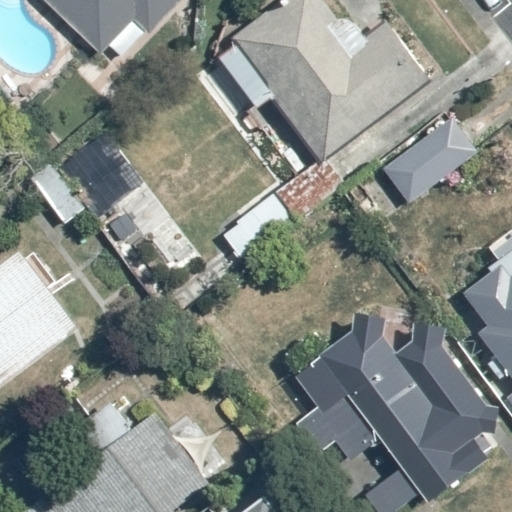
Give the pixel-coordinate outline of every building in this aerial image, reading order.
[(42,0),(99,58),(108,50),(123,64),(188,0),(42,0)] [(283,0),(215,58),(260,112),(270,104),(321,164),(426,76),(382,24),(346,54),(316,18),(327,9),(319,0),(283,0)] [(273,194),(294,222),(351,180),(334,158),(319,169),(315,163),(273,194)] [(294,222),(273,194),(228,227),(249,255),(294,222)] [(0,262),(0,386),(77,327),(18,249),(0,262)] [(511,255),(449,302),(511,385),(511,389),(507,393),(511,399),(511,255)] [(355,340),(297,378),(316,409),(296,420),(318,457),(336,447),(374,511),(404,511),(511,448),(511,432),(444,318),(352,309),(355,340)] [(49,494),(62,511),(168,511),(208,482),(152,408),(128,426),(112,404),(65,439),(86,466),(49,494)] [(276,511),(261,491),(233,511),(276,511)] [(62,511),(49,494),(25,511),(62,511)]
